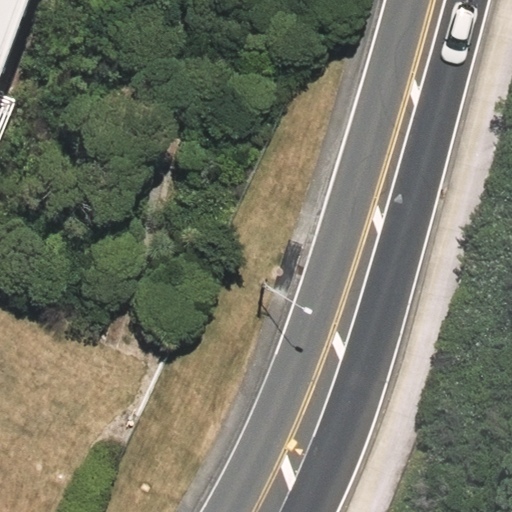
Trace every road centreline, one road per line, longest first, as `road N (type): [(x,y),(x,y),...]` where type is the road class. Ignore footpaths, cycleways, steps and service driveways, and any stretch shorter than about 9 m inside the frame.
road 1 (secondary): [(266,511),(338,348),(378,218)]
road 2 (secondary): [(450,0),(378,218)]
road 3 (secondary): [(378,218),(419,0)]
